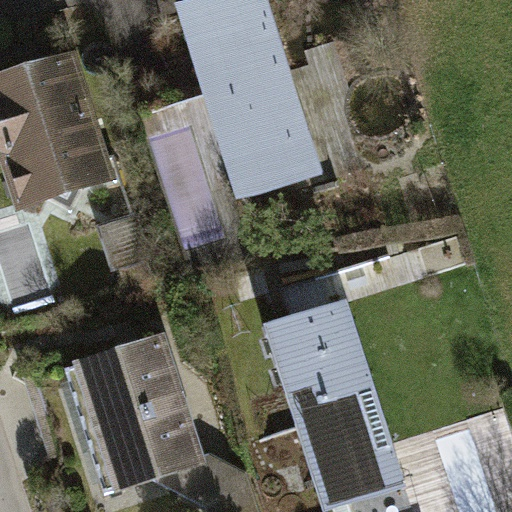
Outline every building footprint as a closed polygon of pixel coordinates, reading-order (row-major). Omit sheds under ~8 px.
[(195,0),(190,2),(246,195),(327,171),(316,135),(324,133),(314,98),(306,100),(276,0),(195,0)] [(0,80),(0,144),(19,212),(117,185),(81,58),(0,80)] [(146,221),(104,233),(115,273),(156,262),(146,221)] [(412,511),(350,310),(266,336),(320,511),(412,511)] [(169,343),(65,377),(106,502),(159,485),(210,511),(259,511),(251,483),(226,475),(201,400),(186,394),(169,343)]
